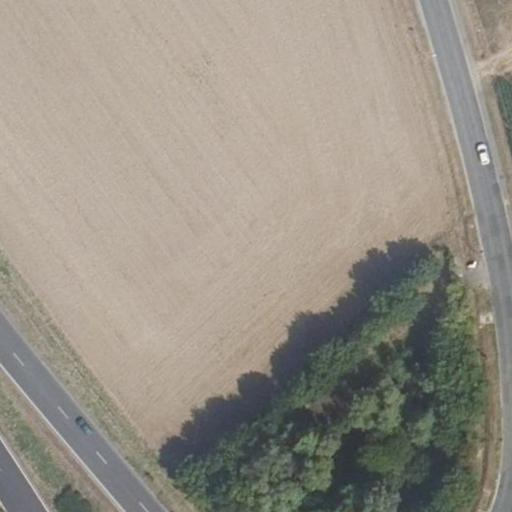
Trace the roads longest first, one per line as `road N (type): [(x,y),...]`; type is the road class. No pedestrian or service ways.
road 1 (tertiary): [(437,0),(477,134),(511,328)]
road 2 (primary): [(149,511),(0,335)]
